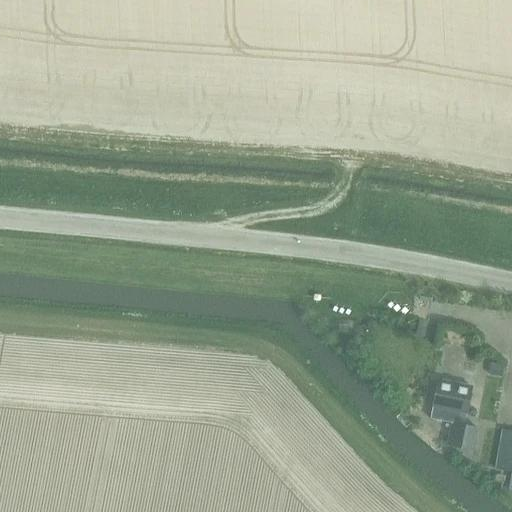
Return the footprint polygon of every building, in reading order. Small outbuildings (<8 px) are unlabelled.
[(417,320),(415,335),(424,337),(427,322),(417,320)] [(491,363),(489,375),(498,376),(500,364),(491,363)] [(471,450),(476,429),(462,426),(470,388),(436,381),(431,407),(429,419),(451,424),(446,445),(471,450)] [(502,431),(495,469),(510,472),(511,472),(508,490),(511,490),(511,433),(507,432),(502,431)] [(496,473),(494,481),(503,483),(505,475),(496,473)]
